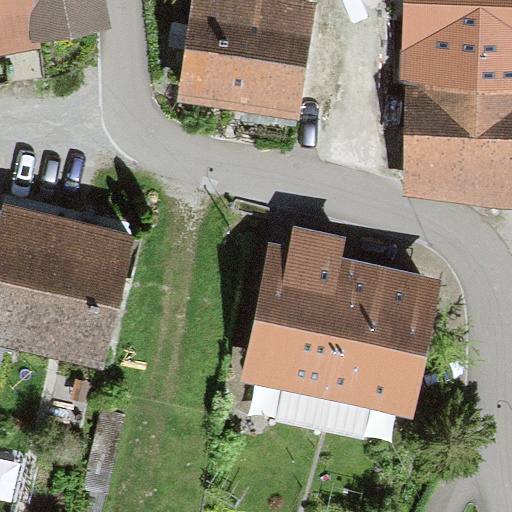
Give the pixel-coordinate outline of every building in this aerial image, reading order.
[(0,0),(0,40),(114,17),(110,0),(0,0)] [(191,0),(178,85),(297,105),(314,0),(191,0)] [(511,0),(409,0),(406,186),(480,201),(511,201),(511,0)] [(396,28),(324,20),(309,148),(380,156),(396,28)] [(130,228),(1,195),(0,201),(0,336),(97,360),(130,228)] [(291,226),(271,222),(243,365),(410,397),(423,330),(437,259),(341,240),(345,221),(294,211),(291,226)]
